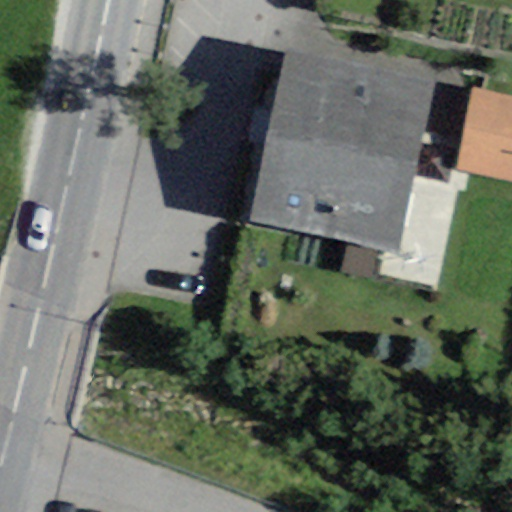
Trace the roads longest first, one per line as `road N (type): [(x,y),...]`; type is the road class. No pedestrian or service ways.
road 1 (secondary): [(111,0),(8,454)]
road 2 (residential): [(8,454),(198,511)]
